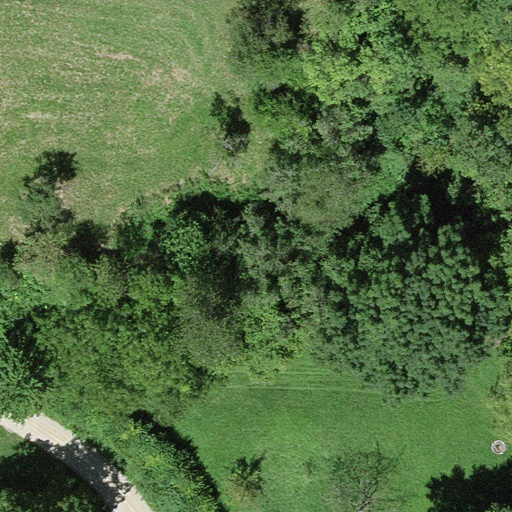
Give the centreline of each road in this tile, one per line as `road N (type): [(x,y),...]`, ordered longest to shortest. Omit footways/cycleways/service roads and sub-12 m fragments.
road 1 (track): [(0,328),(194,317),(419,320),(511,351)]
road 2 (track): [(0,407),(108,482),(128,511)]
